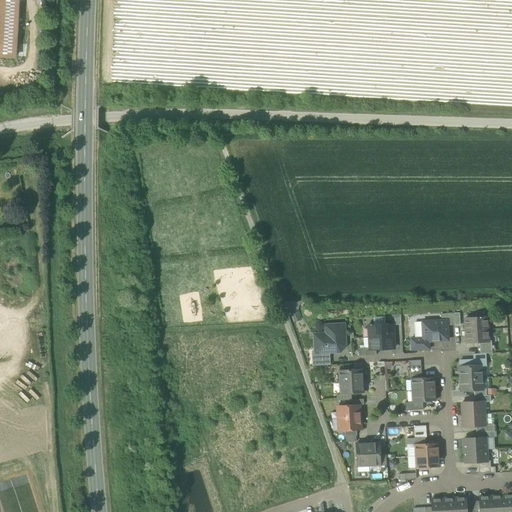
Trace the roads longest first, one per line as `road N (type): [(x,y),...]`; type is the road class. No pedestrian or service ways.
road 1 (unclassified): [(511,125),(158,116),(0,131)]
road 2 (primary): [(88,0),(89,345),(101,511)]
road 3 (track): [(345,490),(221,144)]
road 4 (residential): [(446,416),(443,355),(356,360)]
